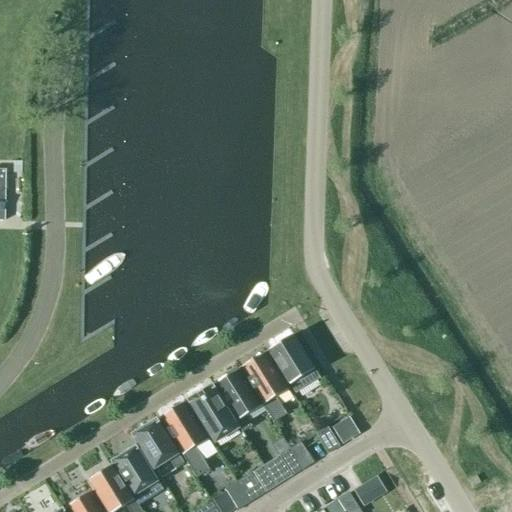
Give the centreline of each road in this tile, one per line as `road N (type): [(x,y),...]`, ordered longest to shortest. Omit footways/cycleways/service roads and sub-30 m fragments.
road 1 (unclassified): [(405,417),(314,263),(322,0)]
road 2 (residential): [(65,0),(48,298),(0,379)]
road 3 (residential): [(273,511),(405,417)]
